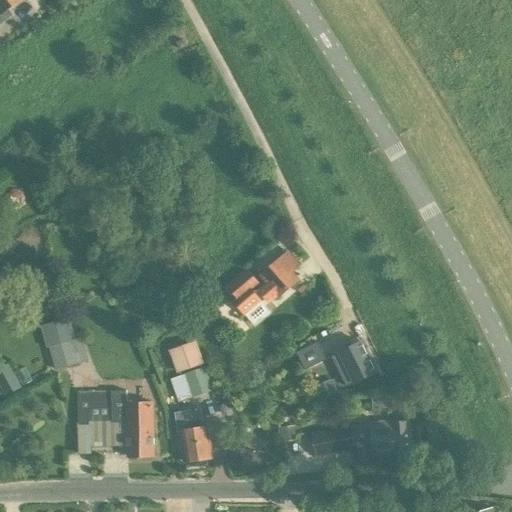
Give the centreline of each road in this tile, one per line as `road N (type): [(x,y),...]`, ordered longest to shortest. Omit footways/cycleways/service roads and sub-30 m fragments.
road 1 (unclassified): [(0,496),(511,484)]
road 2 (tertiary): [(511,372),(392,145),(300,0)]
